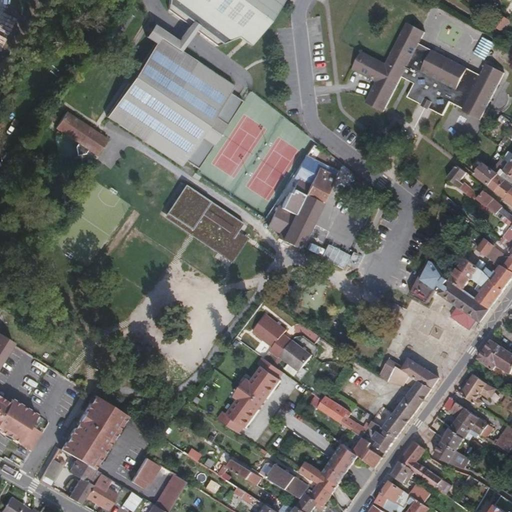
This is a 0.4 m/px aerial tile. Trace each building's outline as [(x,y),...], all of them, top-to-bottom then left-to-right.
[(238,34),(250,42),(268,19),(258,12),(254,19),(228,0),(166,0),(166,4),(219,42),(238,34)] [(272,13),(254,0),(228,0),(254,19),(258,12),(268,19),(272,13)] [(254,0),(272,13),(281,0),(254,0)] [(166,4),(165,9),(186,25),(192,29),(214,44),(219,42),(166,4)] [(493,26),(502,31),(509,20),(500,14),(493,26)] [(375,81),(373,85),(390,97),(401,77),(414,83),(406,97),(421,104),(424,98),(431,102),(428,108),(442,116),(450,102),(462,109),(461,111),(479,120),(504,74),(486,64),(479,75),(418,43),(424,31),(412,25),(406,22),(384,64),(360,51),(351,68),(375,81)] [(163,41),(167,35),(151,24),(143,36),(154,43),(104,117),(177,165),(181,159),(194,168),(239,103),(235,100),(226,94),(231,87),(178,50),(163,41)] [(186,25),(185,26),(183,29),(189,34),(191,31),(192,29),(186,25)] [(180,33),(176,39),(175,41),(181,45),(182,44),(186,38),(189,34),(183,29),(180,33)] [(178,50),(181,45),(175,41),(167,35),(163,41),(178,50)] [(390,97),(373,85),(369,93),(386,105),(390,97)] [(364,102),(382,112),(386,105),(369,93),(364,102)] [(428,108),(431,102),(424,98),(421,104),(420,106),(427,110),(428,108)] [(95,155),(105,140),(64,112),(53,128),(55,129),(75,142),(73,146),(76,154),(85,152),(86,150),(95,155)] [(450,157),(452,154),(445,148),(443,151),(450,157)] [(478,167),(474,173),(489,184),(497,174),(486,166),(473,156),(470,160),(478,167)] [(301,170),(296,181),(304,185),(313,166),(319,169),(321,167),(308,160),(302,171),(301,170)] [(511,178),(511,165),(509,162),(508,163),(502,171),(511,178)] [(446,178),(447,179),(465,194),(469,188),(463,183),(461,183),(459,181),(466,172),(456,165),(446,178)] [(313,166),(304,185),(290,212),(283,225),(279,232),(277,237),(297,247),(333,177),(319,169),(313,166)] [(511,185),(511,183),(511,178),(502,171),(499,175),(504,180),(511,185)] [(489,185),(489,186),(495,190),(504,180),(499,175),(497,174),(489,184),(489,185)] [(504,180),(495,190),(504,198),(511,187),(511,185),(504,180)] [(187,185),(165,218),(232,263),(249,238),(240,232),(245,224),(187,185)] [(473,191),(469,188),(465,194),(474,202),(476,200),(479,196),(473,191)] [(493,199),(482,191),(479,196),(476,200),(486,208),(492,200),(493,199)] [(502,206),(492,200),(486,208),(495,215),(501,208),(502,206)] [(276,205),(266,225),(279,232),(283,225),(290,212),(276,205)] [(501,208),(495,215),(502,220),(507,213),(501,208)] [(511,225),(511,216),(507,213),(502,220),(511,228),(511,225)] [(485,256),(493,245),(485,239),(477,249),(485,256)] [(454,245),(451,249),(464,257),(471,263),(474,258),(454,245)] [(511,253),(503,266),(511,271),(511,253)] [(471,263),(464,257),(449,280),(462,290),(469,279),(470,280),(473,276),(485,285),(476,299),(489,308),(502,290),(489,280),(491,278),(483,272),(471,263)] [(494,274),(486,268),(483,272),(491,278),(489,280),(502,290),(511,277),(511,271),(503,266),(501,265),(500,266),(494,274)] [(449,280),(445,286),(461,297),(465,292),(462,290),(449,280)] [(445,286),(439,294),(456,305),(461,297),(445,286)] [(476,299),(465,292),(461,297),(456,305),(458,306),(477,320),(479,321),(489,308),(476,299)] [(451,317),(471,330),(477,320),(458,306),(451,317)] [(267,351),(276,358),(277,357),(290,340),(280,334),(283,329),(263,315),(250,333),(270,347),(267,351)] [(0,368),(16,346),(0,334),(0,368)] [(290,340),(277,357),(297,372),(310,354),(290,340)] [(511,374),(511,354),(491,340),(478,358),(495,371),(499,366),(511,374)] [(249,382),(245,379),(238,388),(260,403),(264,398),(265,399),(279,379),(283,373),(272,365),(261,357),(256,364),(260,366),(249,382)] [(402,367),(388,358),(386,361),(395,366),(400,370),(402,367)] [(408,358),(402,367),(400,370),(409,375),(417,364),(408,358)] [(386,361),(377,374),(387,381),(395,366),(386,361)] [(431,388),(438,378),(417,364),(409,375),(417,381),(418,379),(431,388)] [(420,403),(425,397),(431,388),(418,379),(417,381),(409,375),(400,370),(395,366),(387,381),(402,385),(404,382),(412,388),(407,395),(382,429),(396,437),(420,403)] [(494,388),(481,381),(473,375),(460,393),(473,402),(480,392),(487,397),(490,395),(494,388)] [(266,400),(280,381),(279,379),(265,399),(266,400)] [(225,416),(220,413),(218,417),(233,427),(239,431),(242,428),(243,429),(257,409),(256,409),(260,403),(238,388),(232,397),(236,400),(225,416)] [(124,415),(91,394),(77,418),(111,438),(124,415)] [(501,404),(507,407),(511,398),(511,396),(509,395),(507,394),(501,404)] [(11,399),(9,402),(6,401),(0,396),(0,431),(31,451),(42,433),(35,429),(42,418),(11,399)] [(345,412),(329,401),(323,397),(321,401),(315,409),(337,424),(345,412)] [(449,397),(443,406),(458,417),(465,408),(449,397)] [(258,410),(266,400),(265,399),(261,404),(257,409),(258,410)] [(465,408),(458,417),(457,418),(471,428),(480,434),(487,423),(465,408)] [(243,429),(244,430),(258,410),(257,409),(243,429)] [(216,420),(237,434),(239,431),(233,427),(218,417),(216,420)] [(59,449),(65,453),(74,458),(93,469),(96,463),(99,458),(111,438),(77,418),(65,438),(62,443),(59,449)] [(464,438),(471,428),(457,418),(450,428),(451,429),(464,438)] [(374,439),(370,445),(368,448),(381,457),(396,437),(382,429),(371,422),(369,426),(360,438),(366,442),(373,431),(379,434),(374,439)] [(361,428),(355,424),(350,432),(360,438),(369,426),(364,423),(361,428)] [(310,434),(325,441),(329,432),(314,425),(310,434)] [(450,427),(443,438),(442,440),(457,450),(464,438),(451,429),(450,428),(450,427)] [(511,427),(511,428),(499,446),(507,452),(511,445),(511,427)] [(366,442),(360,438),(350,432),(346,436),(363,447),(366,442)] [(332,438),(328,444),(337,451),(341,445),(332,438)] [(464,468),(469,458),(457,450),(442,440),(434,455),(449,463),(464,468)] [(421,477),(434,487),(440,491),(444,493),(450,484),(415,461),(424,449),(425,448),(414,441),(398,461),(413,472),(421,477)] [(204,450),(206,446),(203,444),(199,451),(211,459),(213,456),(204,450)] [(335,454),(331,460),(320,474),(336,485),(337,484),(346,471),(351,462),(356,455),(341,445),(337,451),(335,454)] [(374,468),(381,457),(368,448),(360,458),(368,464),(374,468)] [(316,463),(307,456),(303,462),(312,468),(316,463)] [(67,497),(79,504),(83,497),(92,482),(97,473),(98,472),(93,469),(74,458),(67,470),(78,476),(67,497)] [(158,467),(143,458),(129,483),(141,490),(144,484),(147,486),(158,467)] [(246,481),(251,473),(231,461),(226,468),(246,481)] [(408,480),(413,472),(398,461),(390,472),(392,474),(402,481),(408,480)] [(311,484),(314,486),(331,493),(336,485),(320,474),(312,468),(303,462),(300,466),(298,470),(297,471),(312,481),(311,484)] [(299,500),(307,486),(274,465),(265,479),(299,500)] [(473,491),(480,481),(469,474),(462,484),(473,491)] [(163,511),(165,511),(184,483),(171,475),(152,505),(163,511)] [(418,481),(432,490),(434,487),(421,477),(418,481)] [(230,487),(230,488),(235,492),(238,487),(225,479),(223,483),(230,487)] [(397,504),(403,506),(405,502),(410,496),(408,495),(388,481),(374,502),(382,507),(385,503),(388,498),(397,504)] [(114,495),(92,482),(83,497),(105,510),(114,495)] [(430,493),(416,484),(408,495),(410,496),(411,494),(423,503),(430,493)] [(322,505),(323,503),(331,493),(314,486),(311,491),(308,489),(305,494),(317,502),(322,505)] [(256,509),(261,501),(238,487),(235,492),(245,498),(243,501),(256,509)] [(435,506),(444,493),(440,491),(430,503),(435,506)] [(130,511),(138,499),(128,493),(120,505),(130,511)] [(310,511),(314,506),(317,502),(305,494),(301,501),(299,503),(295,508),(302,511),(303,511),(306,508),(310,511)] [(405,502),(410,506),(406,511),(423,511),(428,507),(423,503),(411,494),(410,496),(405,502)] [(32,507),(30,510),(11,496),(0,510),(0,511),(38,511),(39,511),(32,507)] [(393,508),(394,509),(397,504),(388,498),(385,503),(393,508)] [(277,511),(264,503),(259,511),(277,511)]
